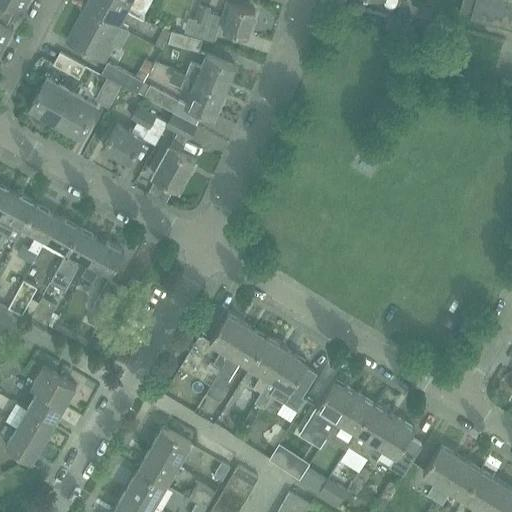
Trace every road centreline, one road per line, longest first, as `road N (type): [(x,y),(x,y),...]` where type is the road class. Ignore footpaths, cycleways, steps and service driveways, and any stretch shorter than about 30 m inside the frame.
road 1 (residential): [(462,412),(203,257)]
road 2 (residential): [(55,511),(203,257)]
road 3 (residential): [(203,257),(308,0)]
road 4 (residential): [(203,257),(0,145)]
road 5 (residential): [(57,0),(0,115)]
